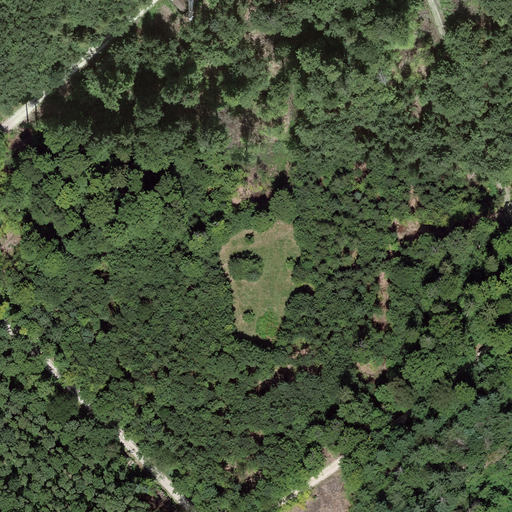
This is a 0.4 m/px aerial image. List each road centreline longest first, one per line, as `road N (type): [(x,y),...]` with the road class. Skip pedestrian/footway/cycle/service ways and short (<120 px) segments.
road 1 (track): [(315,0),(221,511)]
road 2 (track): [(189,511),(0,323)]
road 3 (track): [(430,0),(511,213)]
road 4 (track): [(0,128),(151,0)]
road 5 (track): [(370,440),(511,322)]
road 6 (track): [(262,511),(370,440)]
